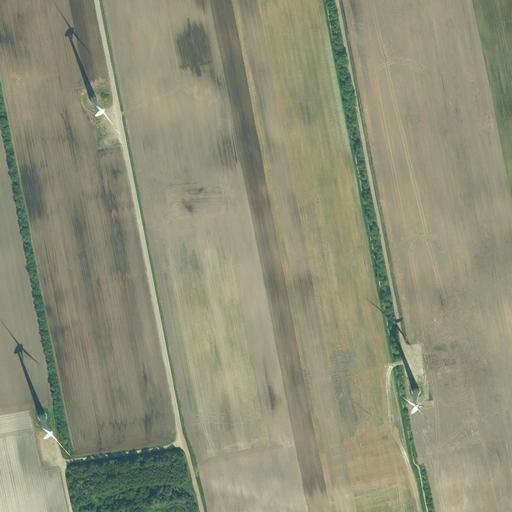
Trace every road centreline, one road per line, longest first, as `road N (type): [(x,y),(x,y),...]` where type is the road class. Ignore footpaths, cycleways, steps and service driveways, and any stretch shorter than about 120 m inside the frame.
road 1 (track): [(48,444),(63,464),(166,448),(179,433),(95,0)]
road 2 (track): [(336,0),(410,367)]
road 3 (track): [(80,511),(138,487),(196,490)]
